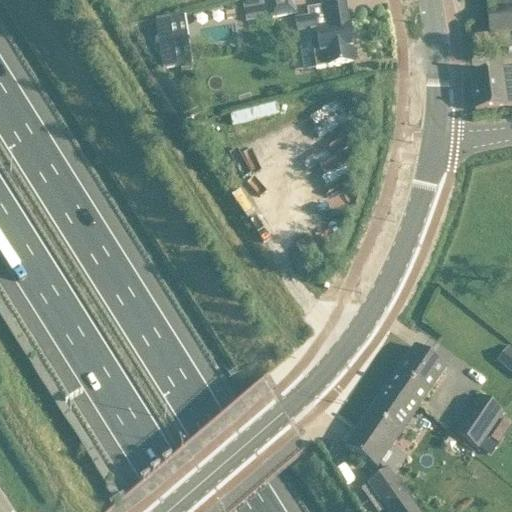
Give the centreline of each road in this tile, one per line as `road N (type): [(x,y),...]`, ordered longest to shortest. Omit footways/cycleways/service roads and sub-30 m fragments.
road 1 (motorway): [(257,511),(0,100)]
road 2 (secondary): [(171,511),(351,343),(388,287),(416,217),(434,138)]
road 3 (motorway): [(0,207),(191,511)]
road 4 (tertiary): [(434,138),(428,0)]
